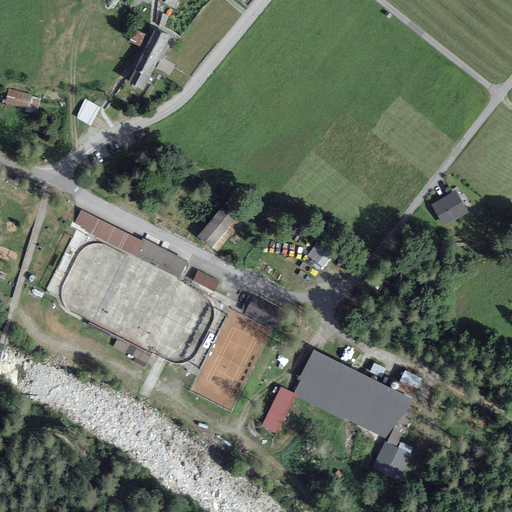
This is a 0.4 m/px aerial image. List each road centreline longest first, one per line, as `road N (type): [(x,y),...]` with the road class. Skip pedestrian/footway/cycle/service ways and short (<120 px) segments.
road 1 (residential): [(54,177),(281,293),(322,296),(361,273),(499,94)]
road 2 (residential): [(263,0),(178,102),(54,177)]
road 3 (track): [(332,292),(329,319),(343,338),(511,417)]
road 4 (track): [(86,0),(72,56),(80,157)]
road 5 (residential): [(380,0),(499,94)]
road 6 (track): [(329,319),(300,359),(253,398),(238,432)]
